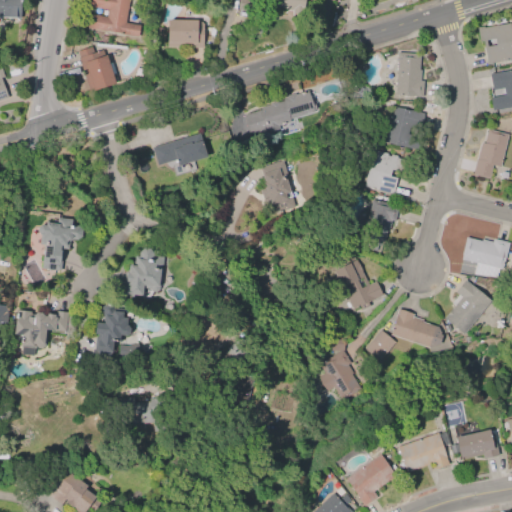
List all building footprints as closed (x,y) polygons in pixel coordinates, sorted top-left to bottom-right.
[(0,0),(18,0),(18,18),(0,17),(0,0)] [(86,0),(128,0),(124,23),(138,25),(136,37),(85,28),(88,14),(105,17),(106,10),(85,6),(86,0)] [(238,0),(252,0),(252,12),(237,10),(238,0)] [(303,0),(301,15),(291,14),(292,10),(288,10),(288,9),(256,3),(256,0),(303,0)] [(167,20),(197,20),(197,22),(202,22),(202,48),(167,47),(167,20)] [(483,28),(509,23),(511,35),(511,58),(486,64),(481,40),(478,40),(476,27),(483,26),(483,28)] [(101,50),(103,56),(105,55),(114,84),(109,86),(110,89),(89,96),(77,58),(78,57),(76,52),(90,47),(92,53),(101,50)] [(395,94),(397,52),(419,53),(418,70),(420,70),(419,81),(422,81),(421,96),(395,94)] [(0,66),(4,77),(0,79),(8,97),(0,99),(0,66)] [(511,69),(511,106),(491,110),(489,98),(504,95),(503,88),(491,90),(489,73),(511,69)] [(307,90),(313,111),(288,118),(289,122),(277,126),(278,129),(264,133),(263,130),(248,134),(242,116),(260,111),(260,108),(270,105),(269,103),(276,101),(276,102),(281,101),(281,98),(285,97),(285,96),(294,93),(294,94),(307,90)] [(418,151),(385,142),(394,107),(409,111),(409,110),(423,113),(418,129),(423,131),(418,151)] [(507,134),(499,167),(491,165),(487,178),(471,174),(475,159),(476,159),(480,142),(483,143),(487,129),(507,134)] [(151,148),(198,133),(205,157),(176,166),(174,159),(156,165),(151,148)] [(392,194),(363,187),(369,163),(364,162),(367,148),(400,156),(397,171),(390,169),(389,176),(396,178),(392,194)] [(257,168),(281,160),(287,176),(284,177),(290,197),(292,196),(294,202),(286,205),(287,210),(275,214),(272,206),(265,208),(258,189),(263,188),(261,182),(262,182),(257,168)] [(390,220),(387,230),(385,229),(381,246),(376,245),(375,251),(367,249),(369,243),(359,240),(371,199),(397,206),(393,221),(390,220)] [(59,271),(40,269),(42,245),(38,244),(39,235),(36,232),(36,227),(39,225),(44,225),(44,223),(54,224),(55,218),(70,220),(69,225),(77,226),(80,231),(80,236),(75,240),(71,240),(68,241),(67,249),(61,249),(59,271)] [(460,259),(465,237),(480,241),(480,239),(491,242),(492,238),(508,242),(501,271),(498,270),(495,280),(472,274),(475,263),(460,259)] [(161,257),(158,289),(155,292),(151,291),(148,289),(141,288),(140,298),(120,295),(124,270),(127,271),(127,265),(132,265),(133,255),(137,256),(138,251),(142,248),(148,249),(150,252),(150,256),(161,257)] [(355,260),(367,285),(374,281),(381,295),(366,302),(368,306),(360,310),(358,305),(351,309),(340,286),(338,286),(331,271),(355,260)] [(443,318),(460,296),(454,291),(463,280),(490,301),(463,334),(443,318)] [(275,286),(258,287),(259,304),(276,303),(275,286)] [(92,320),(100,321),(101,313),(99,313),(100,306),(104,302),(110,303),(113,307),(124,308),(123,317),(127,317),(126,326),(129,329),(128,334),(125,336),(120,335),(120,343),(111,342),(110,356),(105,355),(103,364),(90,362),(94,338),(96,338),(97,332),(90,331),(92,320)] [(437,350),(388,334),(397,309),(412,314),(411,316),(422,320),(421,322),(437,327),(439,332),(439,334),(441,335),(437,350)] [(31,317),(32,317),(33,315),(35,313),(40,313),(41,316),(46,316),(46,313),(55,314),(55,311),(66,312),(66,315),(73,315),(71,334),(63,333),(63,331),(46,329),(44,344),(41,348),(38,348),(37,346),(33,345),(32,356),(20,355),(21,347),(19,347),(20,335),(12,335),(15,310),(29,311),(29,317),(31,317)] [(363,348),(379,329),(393,341),(377,360),(363,348)] [(341,350),(349,363),(347,364),(352,373),(349,375),(358,388),(340,399),(332,386),(325,391),(317,378),(323,374),(317,364),(337,351),(326,351),(328,336),(342,337),(341,350)] [(254,379),(244,412),(226,407),(236,374),(254,379)] [(117,398),(133,397),(133,403),(148,401),(148,399),(153,399),(155,425),(127,427),(126,415),(118,416),(117,398)] [(454,436),(488,429),(490,439),(494,438),(498,455),(482,459),(481,455),(461,460),(460,456),(458,456),(454,436)] [(396,446),(436,433),(437,435),(444,432),(449,445),(442,447),(448,464),(434,469),(431,463),(405,472),(396,446)] [(344,478),(379,454),(394,476),(372,491),(376,497),(363,505),(344,478)] [(64,469),(86,486),(83,489),(100,501),(91,511),(85,508),(82,511),(78,511),(63,500),(59,505),(45,495),(64,469)] [(310,511),(331,493),(349,511),(310,511)]
